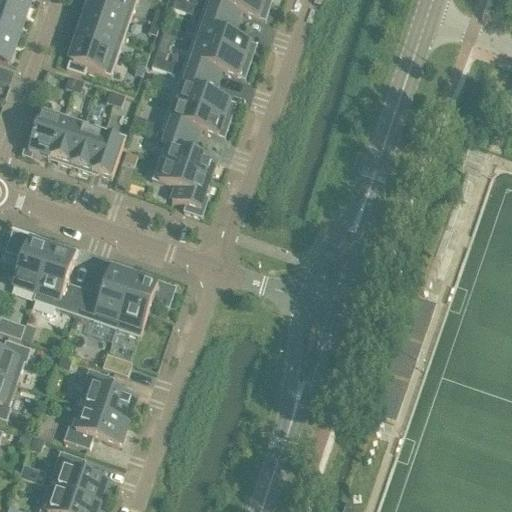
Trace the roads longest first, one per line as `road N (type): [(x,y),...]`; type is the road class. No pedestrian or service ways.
road 1 (residential): [(219,271),(307,0)]
road 2 (residential): [(136,511),(219,271)]
road 3 (residential): [(0,198),(219,271)]
road 4 (tertiary): [(375,167),(433,0)]
road 5 (residential): [(0,154),(56,0)]
road 6 (tertiary): [(375,167),(305,300)]
road 7 (tertiary): [(336,310),(375,167)]
road 8 (tertiary): [(305,300),(282,445)]
road 9 (tertiary): [(282,445),(336,310)]
